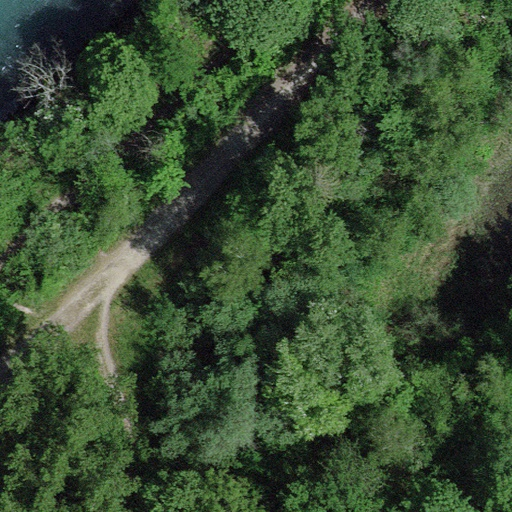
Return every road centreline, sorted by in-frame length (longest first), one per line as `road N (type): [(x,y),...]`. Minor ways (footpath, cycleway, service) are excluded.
road 1 (track): [(229,154),(103,284),(0,369)]
road 2 (unclassified): [(377,0),(229,154)]
